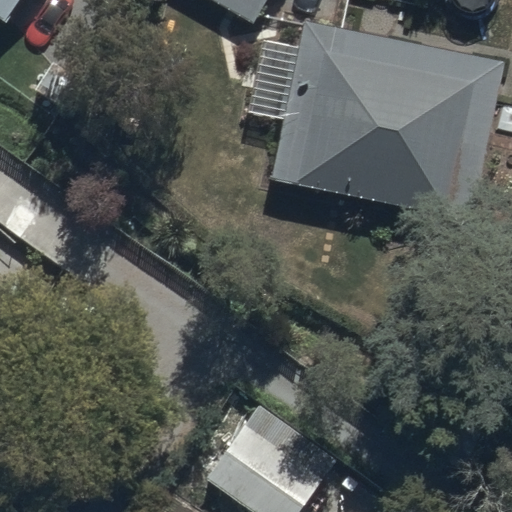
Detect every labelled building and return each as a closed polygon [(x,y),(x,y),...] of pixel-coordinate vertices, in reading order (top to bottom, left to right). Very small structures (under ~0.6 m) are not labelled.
[(32,0),(0,0),(0,45),(4,48),(32,0)] [(200,0),(248,29),(265,0),(200,0)] [(498,78),(306,32),(268,186),(461,232),(498,78)] [(0,511),(8,511),(34,475),(0,451),(0,385),(35,335),(0,310),(0,511)] [(255,411),(201,486),(236,511),(304,511),(336,470),(255,411)] [(133,511),(62,465),(30,511),(133,511)]
